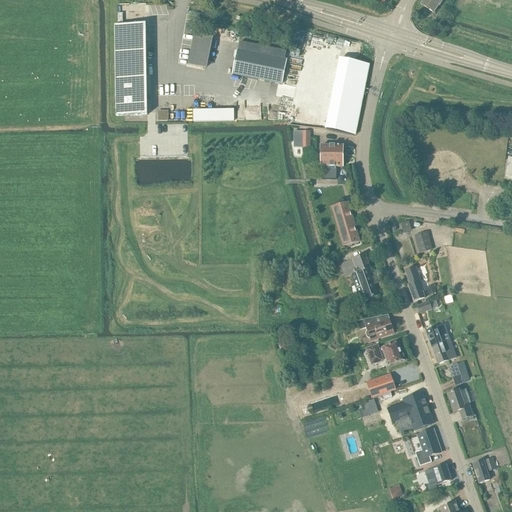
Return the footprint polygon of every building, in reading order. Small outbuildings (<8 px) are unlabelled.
[(442,0),(424,0),(421,5),(433,13),(442,0)] [(146,115),(145,25),(114,26),(115,115),(146,115)] [(194,34),(188,66),(201,68),(208,37),(194,34)] [(281,85),(286,61),(237,51),(232,75),(281,85)] [(339,60),(325,129),(355,135),(369,66),(339,60)] [(166,108),(164,119),(175,120),(177,109),(166,108)] [(193,111),(193,122),(234,122),(234,111),(193,111)] [(310,148),(310,132),(297,132),(297,139),(301,139),(301,148),(310,148)] [(343,146),(321,146),(321,167),(323,168),(323,169),(321,169),(321,180),(336,180),(337,169),(335,169),(335,168),(343,168),(343,146)] [(333,208),(344,247),(359,242),(348,204),(333,208)] [(408,221),(400,223),(403,233),(411,231),(408,221)] [(427,233),(415,236),(419,253),(431,250),(427,233)] [(361,302),(378,296),(368,270),(371,269),(366,256),(351,261),(351,262),(341,265),(345,279),(351,276),(361,302)] [(405,271),(410,286),(408,286),(414,303),(424,299),(419,282),(420,282),(415,267),(405,271)] [(433,285),(426,288),(428,296),(436,293),(433,285)] [(436,300),(429,303),(431,310),(438,308),(436,300)] [(420,314),(431,310),(429,303),(417,307),(420,314)] [(359,331),(361,330),(367,328),(367,331),(365,334),(367,338),(370,340),(377,337),(378,339),(394,333),(390,321),(377,325),(375,318),(356,322),(359,331)] [(444,326),(426,332),(432,348),(450,342),(444,326)] [(284,336),(276,339),(281,353),(288,350),(284,336)] [(438,365),(448,361),(456,358),(450,342),(442,345),(432,348),(438,365)] [(383,361),(386,360),(389,366),(404,361),(398,343),(383,349),(379,350),(378,346),(366,350),(372,366),(383,362),(383,361)] [(456,365),(449,367),(452,378),(455,386),(463,384),(463,383),(465,383),(467,382),(468,382),(469,382),(470,381),(464,364),(464,363),(463,363),(460,364),(457,365),(456,365)] [(366,383),(371,399),(396,391),(391,376),(366,383)] [(458,391),(448,395),(454,413),(459,411),(462,420),(462,419),(464,424),(474,421),(472,416),(473,416),(469,404),(470,404),(470,402),(466,393),(465,390),(458,391)] [(404,404),(388,410),(393,423),(409,417),(414,432),(433,425),(422,394),(420,395),(403,401),(404,404)] [(433,431),(417,437),(418,442),(421,450),(424,456),(424,459),(418,461),(420,467),(431,463),(429,458),(430,458),(441,454),(433,431)] [(395,443),(392,444),(390,437),(382,440),(384,446),(383,447),(385,453),(388,452),(389,456),(398,453),(395,443)] [(489,481),(487,473),(496,470),(492,459),(472,465),(479,484),(489,481)] [(432,470),(424,472),(428,485),(427,485),(428,491),(438,488),(438,486),(451,481),(446,465),(432,470)] [(399,486),(389,489),(392,500),(402,496),(399,486)] [(466,511),(467,511),(466,511),(458,511),(455,503),(437,510),(437,511),(466,511)]
